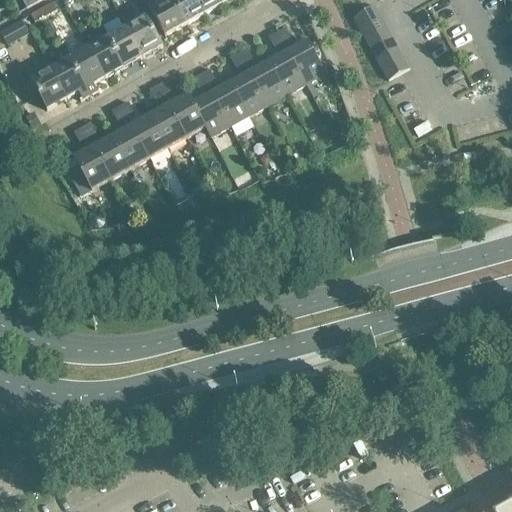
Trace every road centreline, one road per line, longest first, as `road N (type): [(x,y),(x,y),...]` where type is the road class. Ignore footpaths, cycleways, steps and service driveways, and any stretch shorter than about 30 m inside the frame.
road 1 (secondary): [(511,250),(109,346),(53,341),(0,316)]
road 2 (secondary): [(0,389),(49,403),(116,399),(511,297)]
road 3 (residential): [(91,511),(168,473),(189,511)]
